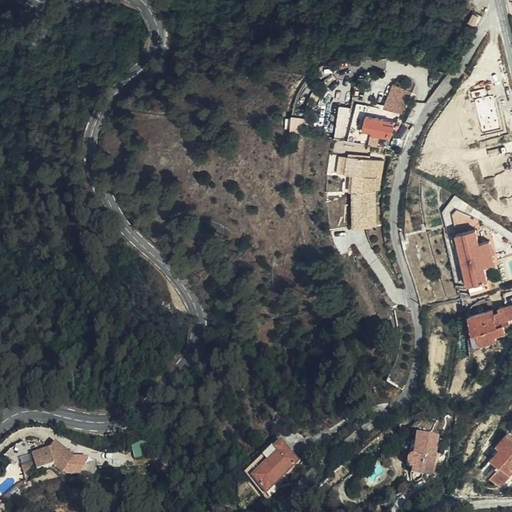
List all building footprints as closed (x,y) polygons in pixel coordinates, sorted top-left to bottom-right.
[(480,16),(476,13),(471,22),(475,25),(480,16)] [(439,71),(436,74),(430,82),(435,87),(444,76),(444,75),(439,71)] [(339,106),(339,108),(377,114),(377,110),(365,109),(367,86),(352,84),(350,107),(339,106)] [(410,93),(393,86),(385,105),(401,111),(410,93)] [(375,147),(390,148),(392,125),(383,124),(384,121),(376,120),(377,114),(339,108),(337,139),(375,147)] [(294,114),(292,127),(304,128),(305,116),(294,114)] [(346,174),(348,156),(341,155),(339,173),(346,174)] [(374,185),(377,177),(381,178),(383,160),(348,156),(346,174),(354,174),(352,191),(351,227),(373,228),(374,185)] [(477,224),(455,230),(468,280),(489,275),(485,261),(495,258),(489,236),(480,238),(477,224)] [(483,279),(469,283),(471,289),(484,285),(483,279)] [(502,318),(507,316),(511,314),(511,302),(511,303),(498,306),(499,309),(493,311),(493,307),(469,313),(472,324),(473,330),(478,330),(481,340),(483,340),(497,337),(496,332),(505,330),(503,322),(502,318)] [(473,330),(472,324),(469,325),(474,346),(484,344),(483,340),(481,340),(478,330),(473,330)] [(490,356),(480,357),(482,372),(491,372),(490,356)] [(505,471),(510,466),(511,463),(511,437),(507,432),(495,445),(499,448),(490,458),(495,463),(486,473),(500,486),(510,476),(505,471)] [(435,474),(437,458),(439,440),(416,437),(414,457),(409,460),(407,463),(407,466),(411,469),(413,470),(427,471),(427,473),(435,474)] [(281,440),(272,448),(275,451),(249,473),(264,490),(299,461),(281,440)] [(64,471),(76,458),(58,442),(51,449),(33,453),(33,454),(34,461),(23,464),(25,475),(39,472),(38,469),(56,465),(64,471)] [(34,461),(33,454),(21,456),(23,464),(34,461)] [(495,463),(490,458),(481,468),(486,473),(495,463)]
